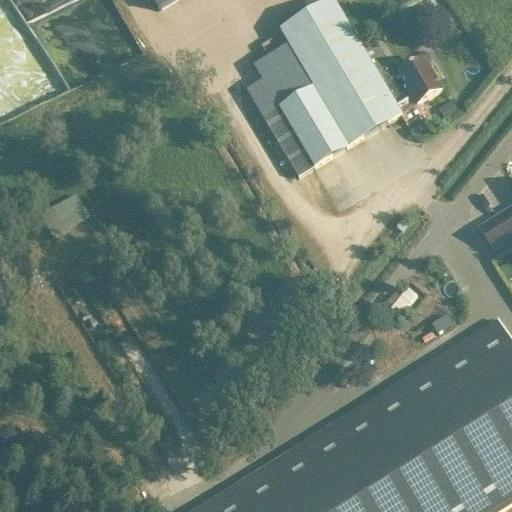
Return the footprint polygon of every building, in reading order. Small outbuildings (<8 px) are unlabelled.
[(151,0),(159,14),(181,0),(151,0)] [(426,118),(420,108),(442,95),(423,65),(401,78),(394,67),(377,77),(333,3),(316,14),(281,35),(289,49),(254,70),(263,85),(247,95),(299,181),(403,118),(409,128),(426,118)] [(451,104),(440,112),(447,121),(458,113),(451,104)] [(75,196),(39,216),(52,240),(88,221),(75,196)] [(511,210),(480,231),(491,249),(494,253),(511,242),(511,210)] [(142,243),(123,254),(135,274),(154,263),(142,243)] [(448,319),(434,328),(440,338),(454,329),(448,319)] [(498,324),(199,511),(505,511),(511,508),(511,347),(503,333),(498,324)]
